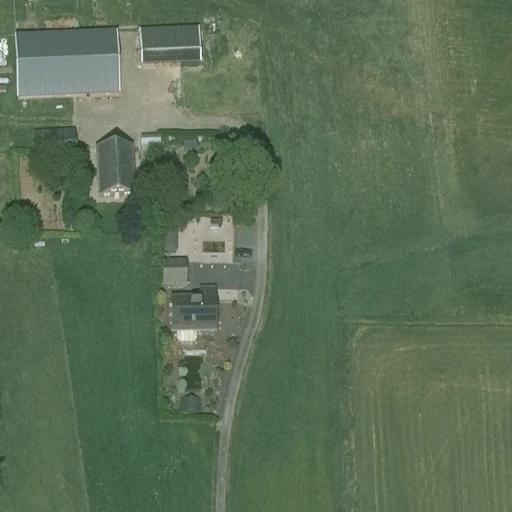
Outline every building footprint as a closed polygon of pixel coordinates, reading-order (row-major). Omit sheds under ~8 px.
[(141,69),(202,67),(200,29),(140,31),(141,69)] [(115,35),(23,38),(15,39),(18,99),(116,94),(117,94),(115,35)] [(75,132),(36,134),(36,147),(35,147),(36,156),(76,154),(75,132)] [(139,150),(159,150),(159,137),(139,138),(139,150)] [(97,200),(132,197),(129,148),(94,150),(97,200)] [(169,250),(168,231),(159,232),(160,251),(169,250)] [(187,288),(186,263),(165,263),(165,288),(187,288)] [(171,301),(172,333),(176,333),(176,344),(179,347),(193,346),(196,343),(196,333),(214,332),(213,302),(195,302),(195,304),(187,305),(187,300),(171,301)] [(181,401),(181,414),(200,414),(200,401),(181,401)]
